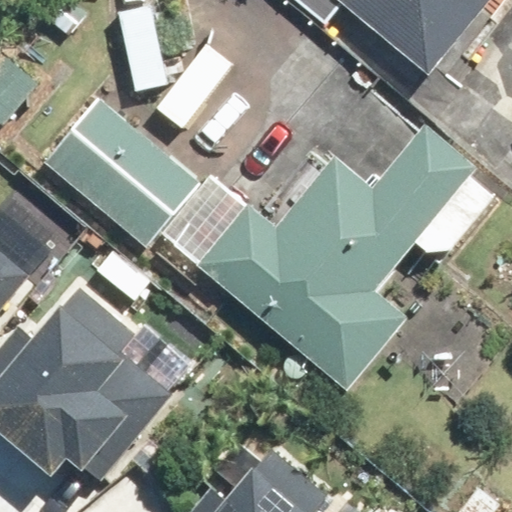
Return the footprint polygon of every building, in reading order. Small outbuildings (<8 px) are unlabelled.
[(330,0),(427,80),(493,0),(330,0)] [(5,64),(0,69),(0,125),(33,89),(5,64)] [(105,103),(50,167),(140,245),(195,181),(105,103)] [(244,208),(195,268),(349,393),(408,322),(371,292),(471,170),(418,128),(366,192),(330,162),(273,231),(244,208)] [(0,313),(44,267),(0,226),(0,313)] [(76,280),(0,361),(0,460),(55,511),(81,511),(195,391),(76,280)] [(359,511),(275,436),(205,511),(359,511)]
